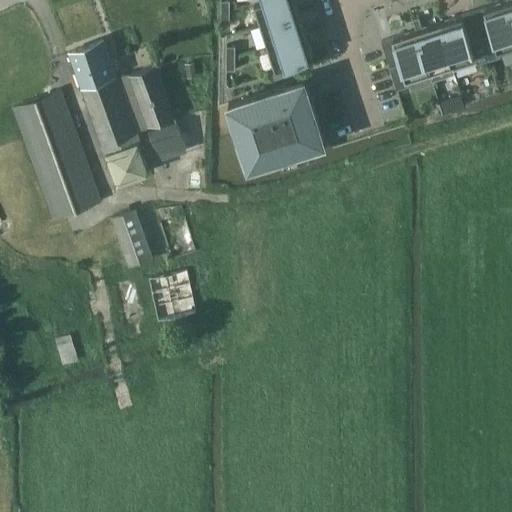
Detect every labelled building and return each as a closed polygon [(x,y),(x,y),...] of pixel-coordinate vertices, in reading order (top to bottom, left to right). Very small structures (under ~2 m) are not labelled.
[(222,0),(223,12),(232,12),(231,0),(222,0)] [(260,0),(255,2),(261,21),(298,10),(294,0),(260,0)] [(511,12),(508,0),(507,0),(474,11),(489,58),(511,50),(511,12)] [(269,44),(306,33),(298,10),(261,21),(269,44)] [(489,58),(474,11),(439,22),(452,63),(454,69),(489,58)] [(232,12),(223,12),(223,24),(232,24),(232,12)] [(452,63),(439,22),(422,27),(419,16),(413,18),(416,29),(417,29),(430,70),(452,63)] [(392,37),(382,40),(396,88),(409,84),(407,77),(430,70),(417,29),(416,29),(392,37)] [(313,56),(306,33),(269,44),(276,68),(313,56)] [(102,142),(136,131),(105,40),(71,52),(102,142)] [(228,46),(228,58),(237,58),(237,46),(228,46)] [(237,58),(228,58),(228,70),(237,70),(237,58)] [(175,117),(157,65),(157,64),(131,73),(149,126),(175,117)] [(249,165),(324,141),(304,78),(286,84),(229,103),(249,165)] [(53,216),(100,199),(60,89),(13,106),(53,216)] [(178,125),(151,134),(159,158),(187,148),(178,125)] [(129,263),(153,254),(135,207),(112,216),(129,263)] [(158,319),(196,311),(187,269),(149,277),(158,319)]
